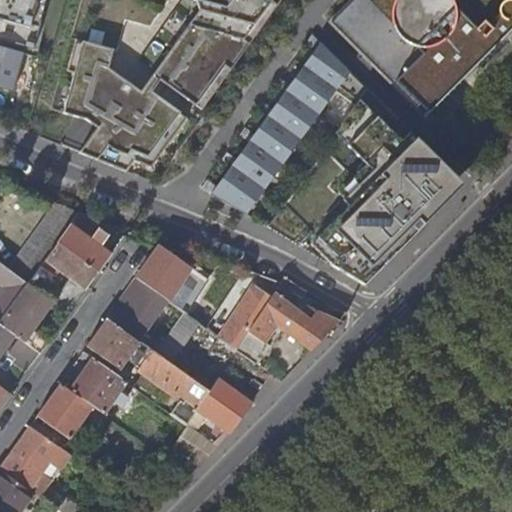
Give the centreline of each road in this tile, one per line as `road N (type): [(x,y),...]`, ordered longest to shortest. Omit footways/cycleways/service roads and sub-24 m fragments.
road 1 (residential): [(382,321),(358,296),(0,154)]
road 2 (tertiary): [(382,321),(192,511)]
road 3 (residential): [(0,440),(140,246)]
road 4 (tertiary): [(511,193),(382,321)]
